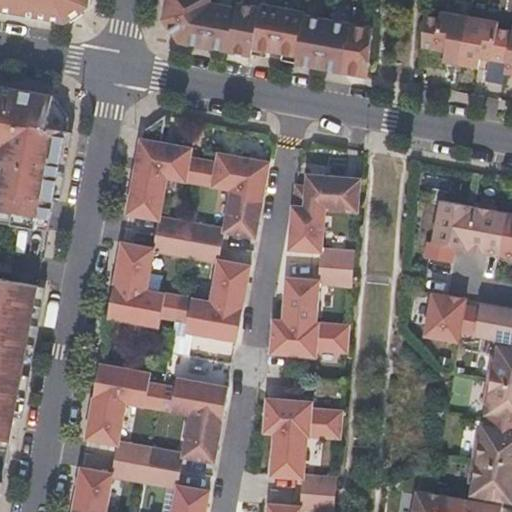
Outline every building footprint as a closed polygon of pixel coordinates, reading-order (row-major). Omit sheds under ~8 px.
[(0,0),(0,9),(67,21),(91,6),(91,0),(0,0)] [(211,4),(211,0),(168,0),(165,19),(181,42),(267,58),(268,51),(284,53),(282,61),(370,77),(374,28),(306,16),(307,13),(262,4),(261,8),(238,4),(236,9),(211,4)] [(461,65),(470,17),(441,12),(440,19),(425,16),(423,47),(446,53),(444,62),(461,65)] [(507,64),(511,38),(511,31),(498,29),(500,22),(470,17),(461,65),(479,69),(481,59),(507,64)] [(71,119),(55,96),(0,85),(0,153),(4,154),(2,167),(0,166),(0,221),(50,231),(71,119)] [(201,184),(205,161),(192,158),(194,149),(162,144),(168,116),(144,132),(137,172),(168,178),(201,184)] [(265,196),(270,164),(220,154),(218,164),(205,161),(201,184),(233,190),(265,196)] [(161,217),(168,178),(137,172),(129,214),(161,220),(158,235),(190,240),(194,223),(161,217)] [(359,212),(362,180),(311,176),(309,187),(298,186),(298,187),(296,206),(327,209),(359,212)] [(257,239),(265,196),(233,190),(226,228),(194,223),(190,240),(223,246),(225,232),(257,239)] [(511,214),(498,212),(499,208),(475,202),(474,207),(442,200),(434,243),(429,242),(425,257),(453,263),(456,247),(511,257),(511,214)] [(323,250),(327,209),(296,206),(294,207),(291,249),(323,253),(322,266),(355,269),(356,252),(323,250)] [(148,291),(155,253),(187,259),(190,240),(158,235),(155,250),(124,243),(116,285),(148,291)] [(220,262),(223,246),(190,240),(187,259),(220,265),(212,303),(244,309),(252,268),(220,262)] [(317,324),(320,285),(353,288),(355,269),(322,266),(322,281),(289,278),(285,321),(317,324)] [(0,503),(41,286),(0,278),(0,503)] [(176,321),(180,297),(148,291),(116,285),(110,318),(160,327),(162,317),(176,321)] [(511,502),(511,309),(482,304),(481,309),(467,306),(468,300),(433,293),(426,336),(459,342),(461,333),(501,341),(497,357),(493,356),(484,403),(489,404),(482,437),(478,437),(469,484),(474,485),(471,501),(418,492),(414,511),(502,511),(505,502),(511,502)] [(238,341),(244,309),(212,303),(180,297),(176,321),(189,322),(187,332),(238,341)] [(348,352),(350,326),(317,324),(285,321),(276,320),(273,353),(317,357),(318,350),(348,352)] [(160,409),(164,386),(150,383),(152,374),(102,364),(96,397),(128,403),(160,409)] [(224,421),(230,388),(179,378),(177,388),(164,386),(160,409),(192,415),(224,421)] [(120,441),(128,403),(96,397),(89,439),(120,445),(116,460),(149,465),(153,447),(120,441)] [(341,438),(343,412),(312,409),(314,403),(269,399),(266,432),(276,433),(307,435),(341,438)] [(216,462),(224,421),(192,415),(185,453),(153,447),(149,465),(182,472),(185,456),(216,462)] [(304,475),(307,435),(276,433),(273,476),(305,478),(304,493),(336,495),(337,478),(304,475)] [(85,511),(107,511),(114,477),(146,484),(149,465),(116,460),(114,473),(83,467),(75,510),(85,511)] [(207,511),(211,491),(179,485),(182,472),(149,465),(146,484),(179,490),(174,511),(207,511)] [(301,511),(315,511),(335,511),(336,495),(304,493),(302,508),(271,505),(270,511),(301,511)]
